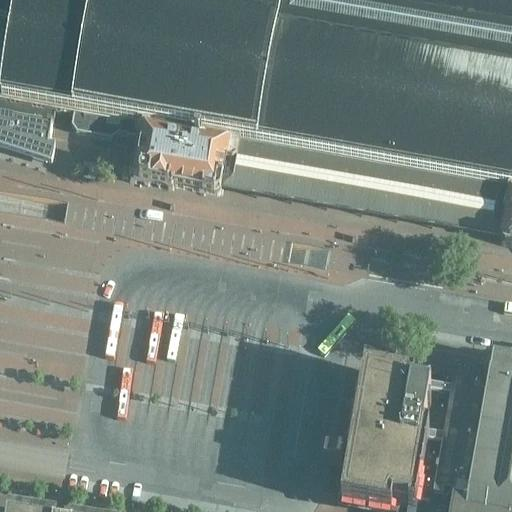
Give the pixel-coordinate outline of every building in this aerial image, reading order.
[(511,0),(0,0),(0,23),(15,26),(6,76),(1,104),(55,114),(74,118),(72,128),(77,135),(112,140),(120,136),(141,140),(134,182),(140,183),(141,187),(153,189),(162,191),(168,192),(170,190),(215,197),(222,193),(227,165),(232,166),(238,162),(241,147),(255,149),(259,150),(509,193),(502,237),(501,242),(500,246),(502,248),(511,250),(511,0)] [(0,152),(43,166),(45,166),(52,168),(53,164),(54,161),(55,158),(56,150),(50,149),(49,148),(53,127),(48,125),(48,127),(0,118),(0,152)] [(241,147),(240,150),(238,162),(232,166),(227,165),(222,193),(501,242),(502,237),(509,193),(265,151),(259,150),(255,149),(241,147)] [(84,165),(82,177),(102,180),(104,168),(84,165)] [(0,190),(0,359),(303,412),(331,248),(187,223),(191,201),(175,198),(133,191),(129,212),(0,190)] [(360,378),(344,466),(327,463),(325,475),(343,478),(337,510),(348,511),(511,511),(511,369),(493,366),(492,367),(493,367),(491,381),(490,381),(474,378),(473,380),(475,380),(471,406),(467,405),(464,423),(450,421),(456,391),(459,373),(456,373),(444,371),(444,370),(437,368),(434,371),(432,378),(434,378),(430,391),(360,378)]
